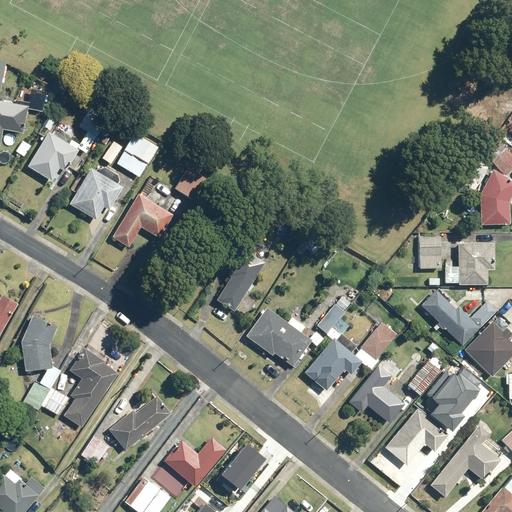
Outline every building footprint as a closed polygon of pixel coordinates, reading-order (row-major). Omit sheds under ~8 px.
[(0,129),(19,133),(25,106),(0,101),(0,129)] [(88,108),(76,124),(94,137),(106,120),(88,108)] [(45,132),(24,166),(53,184),(74,150),(45,132)] [(132,134),(114,163),(136,177),(154,149),(132,134)] [(511,167),(511,157),(496,140),(482,154),(504,176),(511,167)] [(184,168),(172,189),(192,201),(204,180),(184,168)] [(88,169),(66,204),(98,224),(120,188),(88,169)] [(506,224),(505,201),(511,188),(511,182),(490,170),(476,194),(477,225),(506,224)] [(157,241),(171,214),(135,195),(112,237),(129,246),(137,230),(157,241)] [(417,237),(417,265),(436,265),(436,237),(417,237)] [(454,244),(455,283),(489,282),(488,244),(454,244)] [(211,299),(231,310),(260,263),(240,251),(211,299)] [(434,288),(418,305),(458,343),(474,327),(434,288)] [(483,302),(468,317),(477,327),(492,312),(483,302)] [(0,305),(0,326),(9,311),(0,305)] [(308,340),(263,307),(242,337),(286,369),(308,340)] [(18,341),(18,346),(23,372),(49,367),(46,346),(54,326),(29,316),(21,336),(18,341)] [(358,347),(372,359),(394,334),(379,322),(358,347)] [(463,350),(489,376),(511,352),(511,347),(488,324),(463,350)] [(323,390),(341,370),(348,375),(358,361),(352,357),(330,338),(301,372),(323,390)] [(61,413),(78,425),(115,373),(113,372),(114,371),(79,348),(65,370),(83,381),(61,413)] [(405,383),(416,393),(436,371),(425,361),(405,383)] [(383,422),(400,403),(379,385),(387,376),(374,366),(345,402),(358,412),(363,406),(383,422)] [(440,402),(430,416),(452,431),(465,415),(461,412),(483,383),(461,368),(456,375),(447,369),(429,394),(440,402)] [(41,407),(56,414),(65,397),(51,389),(41,407)] [(106,431),(121,450),(167,414),(152,395),(106,431)] [(431,452),(445,435),(435,427),(414,409),(382,448),(403,466),(421,444),(431,452)] [(465,468),(480,480),(497,459),(482,446),(489,437),(475,425),(430,482),(444,494),(465,468)] [(511,426),(498,440),(511,453),(511,426)] [(209,437),(194,454),(178,441),(161,461),(191,486),(201,474),(223,449),(209,437)] [(79,456),(100,469),(111,451),(90,438),(79,456)] [(245,442),(218,475),(235,489),(262,455),(245,442)] [(6,468),(0,475),(0,510),(2,511),(19,511),(36,493),(6,468)] [(511,511),(511,474),(501,488),(500,487),(482,509),(486,511),(511,511)] [(122,501),(135,511),(155,511),(167,497),(142,476),(122,501)] [(217,511),(203,499),(191,511),(217,511)]
